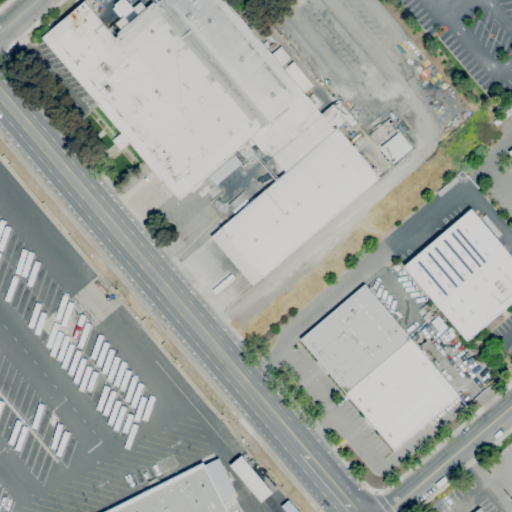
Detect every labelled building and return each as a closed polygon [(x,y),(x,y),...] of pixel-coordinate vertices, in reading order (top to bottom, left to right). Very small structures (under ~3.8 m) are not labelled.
[(226,0),(263,43),(267,40),(264,37),(268,33),(276,42),(274,43),(276,45),(270,51),(272,54),(281,47),(291,58),(282,66),(285,69),(293,62),(314,86),(305,93),(308,97),(313,93),(322,104),(317,109),(328,122),(340,112),(346,120),(337,127),(380,178),(252,286),(211,237),(286,173),(269,152),(265,155),(255,143),(251,146),(254,150),(253,150),(255,153),(247,160),(245,157),(241,160),(235,152),(234,154),(242,163),(217,185),(208,175),(194,187),(196,190),(193,193),(190,190),(179,199),(163,180),(162,180),(130,142),(120,150),(112,140),(121,132),(98,104),(42,37),(85,2),(116,38),(118,36),(116,34),(121,30),(116,23),(122,18),(115,9),(116,7),(114,5),(120,0),(126,0),(133,8),(141,2),(146,9),(154,2),(152,0),(158,0),(159,1),(160,0),(226,0)] [(353,126),(333,104),(338,100),(357,122),(353,126)] [(511,303),(468,341),(405,266),(472,209),(511,256),(511,303)] [(395,450),(300,339),(365,285),(459,396),(395,450)] [(261,502),(230,465),(242,456),(272,492),(261,502)] [(105,511),(203,463),(205,466),(219,458),(237,493),(222,500),(228,511),(105,511)] [(286,511),(282,507),(289,500),(299,511),(286,511)]
